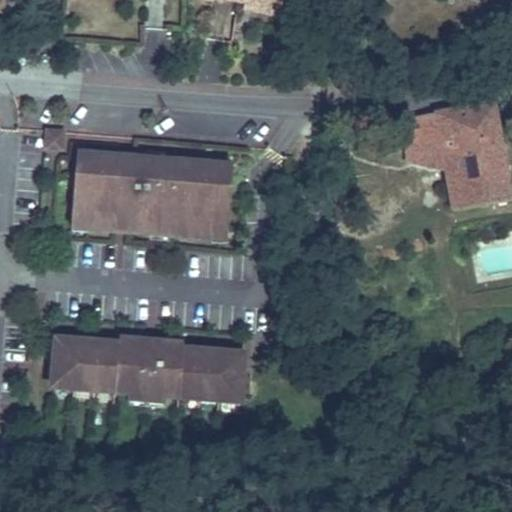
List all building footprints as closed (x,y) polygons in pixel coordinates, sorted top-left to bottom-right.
[(274,23),(278,0),(209,0),(208,10),(274,23)] [(467,115),(406,122),(412,176),(452,181),(455,214),(510,206),(498,108),(467,115)] [(63,153),(64,127),(42,127),(41,152),(63,153)] [(89,159),(74,158),(74,169),(88,170),(89,159)] [(88,170),(74,169),(69,220),(84,222),(83,232),(126,236),(126,233),(167,237),(166,240),(214,244),(215,233),(230,234),(235,183),(219,182),(221,171),(173,167),(173,169),(132,166),(132,163),(89,159),(88,170)] [(236,172),(221,171),(219,182),(235,183),(236,172)] [(367,215),(370,189),(344,184),(340,209),(367,215)] [(84,222),(69,220),(68,230),(83,232),(84,222)] [(230,234),(215,233),(214,244),(229,245),(230,234)] [(114,348),(52,343),(48,390),(235,407),(240,360),(178,354),(179,349),(115,343),(114,348)]
